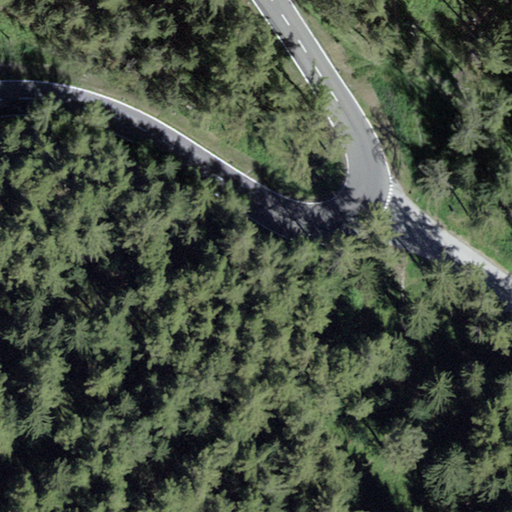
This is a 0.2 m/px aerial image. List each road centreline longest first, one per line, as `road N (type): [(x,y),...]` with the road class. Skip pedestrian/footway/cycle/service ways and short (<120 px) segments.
road 1 (tertiary): [(0,98),(50,97),(118,118),(291,218),(333,220),(365,195)]
road 2 (tertiary): [(365,195),(360,141),(272,0)]
road 3 (unclassified): [(365,195),(511,293)]
